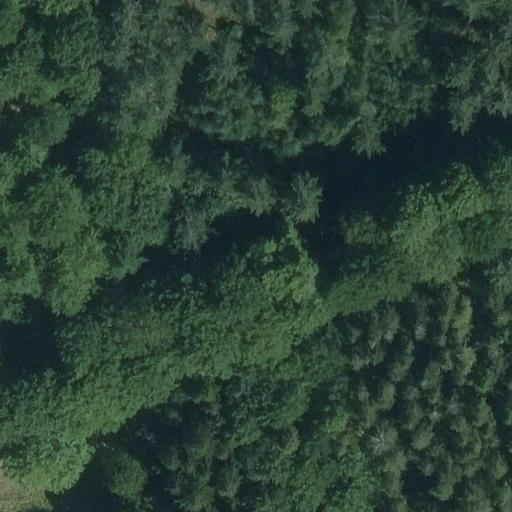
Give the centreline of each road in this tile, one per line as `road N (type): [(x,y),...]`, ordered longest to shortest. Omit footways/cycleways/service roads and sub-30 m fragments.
road 1 (tertiary): [(165,511),(37,0)]
road 2 (track): [(119,328),(511,170)]
road 3 (track): [(511,242),(276,299)]
road 4 (track): [(119,328),(0,360)]
